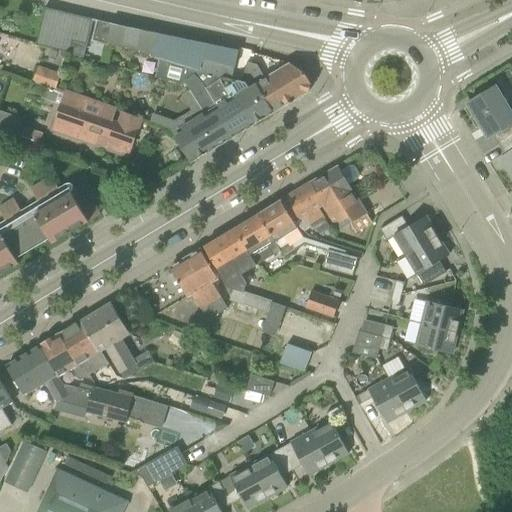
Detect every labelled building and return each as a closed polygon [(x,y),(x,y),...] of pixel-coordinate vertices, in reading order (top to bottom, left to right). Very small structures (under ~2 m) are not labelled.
[(37,45),(70,54),(74,41),(88,43),(89,38),(90,34),(94,19),(45,8),(42,24),(37,45)] [(95,40),(155,57),(160,34),(159,34),(99,20),(96,35),(95,40)] [(232,79),(239,52),(160,34),(155,57),(160,59),(199,71),(222,79),(231,82),(232,79)] [(85,58),(88,43),(74,41),(70,54),(85,58)] [(199,71),(160,59),(156,77),(180,83),(185,80),(194,76),(203,84),(217,107),(236,136),(254,125),(236,98),(233,100),(221,81),(222,79),(199,71)] [(248,63),(243,81),(257,85),(274,113),(310,92),(312,85),(305,72),(290,63),(282,69),(265,78),(258,65),(248,63)] [(57,89),(57,88),(62,74),(39,66),(35,83),(51,88),(57,89)] [(185,80),(206,113),(198,118),(216,148),(236,136),(217,107),(203,84),(194,76),(185,80)] [(236,98),(254,125),(274,113),(257,85),(243,81),(238,80),(237,81),(232,79),(231,82),(222,79),(221,81),(233,100),(236,98)] [(511,138),(511,111),(497,86),(468,104),(488,138),(494,135),(500,145),(511,138)] [(118,108),(65,90),(61,104),(52,131),(129,159),(145,119),(142,118),(118,110),(118,108)] [(0,138),(2,139),(16,144),(24,119),(0,110),(0,138)] [(198,118),(178,131),(174,133),(192,163),(216,148),(198,118)] [(501,159),(511,176),(511,177),(511,138),(500,145),(506,155),(501,159)] [(341,170),(339,167),(339,166),(310,183),(323,205),(324,204),(340,231),(352,223),(358,232),(373,223),(350,185),(357,180),(359,177),(360,175),(355,166),(351,166),(349,166),(341,170)] [(52,177),(31,189),(38,201),(59,188),(52,177)] [(328,225),(326,220),(318,208),(323,205),(310,183),(281,201),(282,202),(294,223),(295,222),(299,228),(304,233),(313,228),(321,233),(330,229),(328,225)] [(0,275),(20,263),(17,259),(50,239),(53,244),(101,215),(83,184),(71,190),(70,188),(0,230),(0,275)] [(22,211),(15,199),(0,208),(0,210),(6,220),(22,211)] [(276,242),(288,235),(299,228),(295,222),(294,223),(282,202),(260,215),(276,242)] [(259,265),(281,251),(280,249),(276,242),(260,215),(236,229),(258,263),(259,265)] [(403,216),(381,229),(387,240),(394,236),(406,255),(438,236),(427,216),(409,227),(403,216)] [(206,247),(218,267),(217,268),(228,287),(234,289),(242,291),(245,277),(243,273),(258,263),(236,229),(206,247)] [(418,275),(450,255),(438,236),(406,255),(418,275)] [(285,256),(295,249),(292,243),(291,242),(280,249),(281,251),(285,256)] [(227,309),(219,296),(211,282),(218,278),(202,250),(171,268),(187,296),(192,294),(208,321),(227,309)] [(358,258),(329,250),(324,267),(353,276),(358,258)] [(405,283),(397,281),(394,293),(402,295),(405,283)] [(264,332),(277,336),(287,307),(273,302),(273,301),(242,291),(234,289),(230,300),(238,303),(236,310),(256,317),(259,309),(270,313),(264,332)] [(340,302),(321,295),(312,292),(307,307),(335,317),(340,302)] [(394,293),(391,305),(399,307),(402,295),(394,293)] [(458,332),(464,310),(427,301),(422,323),(458,332)] [(131,334),(112,303),(82,321),(100,352),(102,351),(107,348),(122,373),(137,364),(122,339),(131,334)] [(362,332),(391,339),(394,327),(365,320),(362,332)] [(89,375),(109,363),(102,351),(100,352),(82,321),(60,334),(79,365),(82,363),(89,375)] [(416,345),(453,354),(458,332),(422,323),(416,345)] [(353,353),(377,359),(380,349),(388,351),(391,339),(362,332),(360,331),(353,353)] [(81,380),(89,375),(82,363),(79,365),(60,334),(40,347),(59,377),(72,369),(78,379),(81,380)] [(282,363),(305,372),(312,353),(289,344),(282,363)] [(40,347),(8,366),(25,394),(45,382),(58,402),(88,409),(87,413),(127,423),(134,395),(133,395),(134,394),(121,390),(120,394),(93,387),(92,392),(64,384),(59,377),(40,347)] [(389,376),(405,368),(399,357),(384,365),(389,376)] [(407,412),(427,401),(409,368),(389,379),(407,412)] [(270,397),(275,382),(252,374),(247,389),(270,397)] [(0,433),(13,425),(3,408),(13,402),(0,379),(0,433)] [(389,379),(359,396),(363,404),(373,398),(387,423),(407,412),(389,379)] [(211,401),(195,395),(190,408),(207,414),(211,401)] [(164,427),(170,405),(142,397),(136,419),(164,427)] [(332,421),(342,415),(338,407),(327,414),(331,421),(332,421)] [(229,425),(216,421),(217,433),(229,425)] [(332,421),(331,421),(312,431),(330,465),(350,454),(332,421)] [(310,476),(330,465),(312,431),(281,448),(293,471),(304,465),(310,476)] [(24,442),(6,481),(29,492),(47,453),(24,442)] [(0,447),(0,452),(2,457),(6,464),(12,452),(7,444),(0,447)] [(189,465),(182,454),(178,447),(132,473),(143,478),(149,488),(189,465)] [(269,498),(289,487),(283,476),(293,471),(281,448),(250,465),(269,498)] [(92,477),(96,469),(83,463),(80,471),(92,477)] [(249,509),(269,498),(250,465),(230,476),(238,490),(228,496),(232,504),(243,499),(249,509)] [(121,511),(127,501),(57,469),(47,491),(57,496),(49,511),(121,511)] [(98,479),(109,484),(112,476),(101,471),(98,479)] [(228,496),(220,481),(189,498),(196,511),(222,511),(222,510),(232,504),(228,496)] [(169,509),(170,511),(196,511),(189,498),(169,509)]
